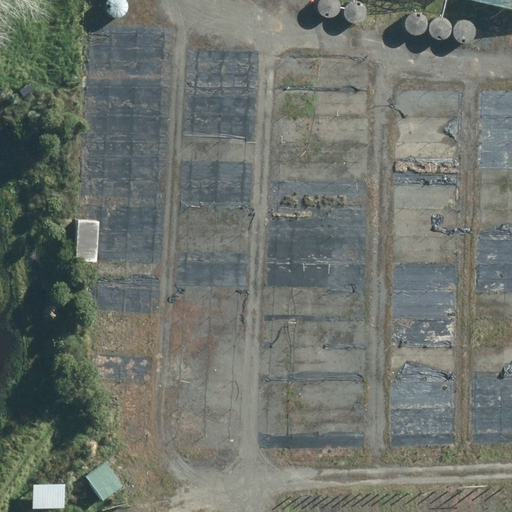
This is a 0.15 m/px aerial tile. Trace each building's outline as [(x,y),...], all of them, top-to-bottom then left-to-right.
[(511,0),(475,0),(511,8),(511,0)] [(0,140),(11,130),(0,119),(0,140)] [(100,261),(101,221),(75,220),(74,260),(100,261)] [(125,478),(104,460),(84,483),(106,501),(125,478)] [(66,481),(33,479),(31,506),(65,508),(66,481)]
